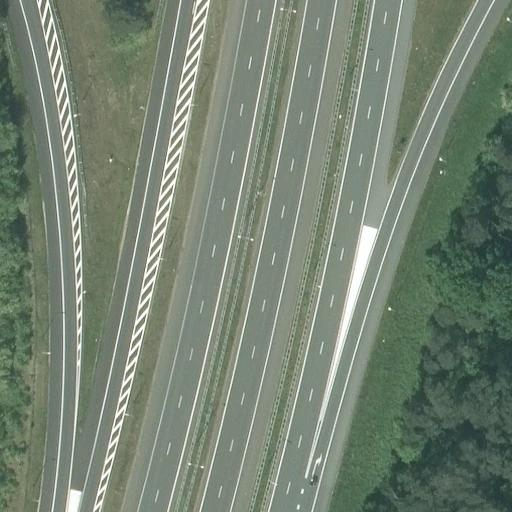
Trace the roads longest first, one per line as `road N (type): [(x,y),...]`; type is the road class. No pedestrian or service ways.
road 1 (motorway): [(260,0),(149,511)]
road 2 (motorway): [(216,511),(294,175),(324,0)]
road 3 (motorway): [(195,0),(92,511)]
road 4 (motorway): [(291,482),(420,140),(486,0)]
road 5 (motorway): [(45,0),(75,189),(77,390),(64,511)]
road 6 (motorway): [(291,482),(369,145),(391,0)]
